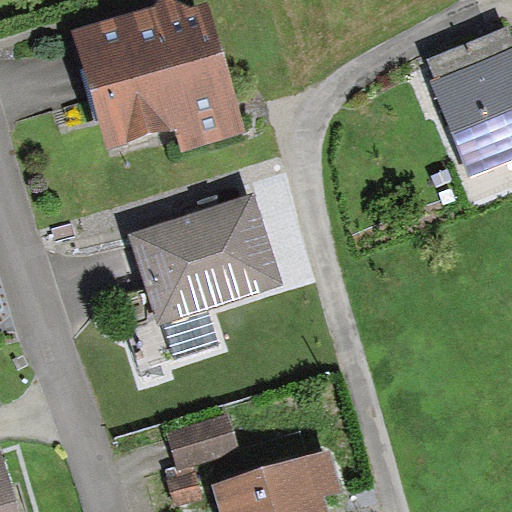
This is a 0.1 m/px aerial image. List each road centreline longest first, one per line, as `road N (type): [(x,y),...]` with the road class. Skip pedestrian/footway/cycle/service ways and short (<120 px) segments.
road 1 (track): [(399,511),(303,188),(305,142),(323,103),(406,32),(480,0)]
road 2 (residential): [(0,170),(104,511)]
